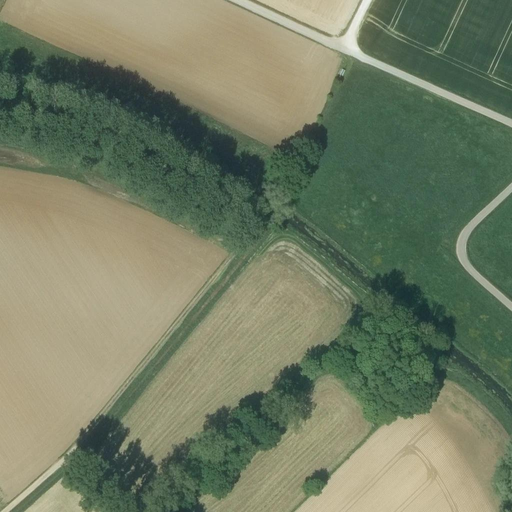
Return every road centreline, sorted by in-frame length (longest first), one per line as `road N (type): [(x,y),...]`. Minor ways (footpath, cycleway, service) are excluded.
road 1 (track): [(4,511),(68,457),(263,218)]
road 2 (track): [(351,53),(511,124)]
road 3 (unclassified): [(511,308),(461,254),(471,225),(511,187)]
road 4 (track): [(236,0),(351,53)]
